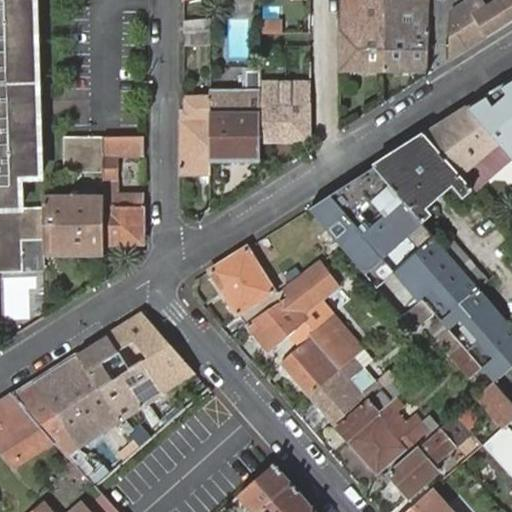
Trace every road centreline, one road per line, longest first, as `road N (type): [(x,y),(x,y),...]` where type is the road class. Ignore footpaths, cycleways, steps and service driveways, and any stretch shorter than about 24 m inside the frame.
road 1 (tertiary): [(164,272),(511,53)]
road 2 (residential): [(152,280),(353,511)]
road 3 (residential): [(164,0),(164,272)]
road 4 (tertiary): [(0,376),(152,280)]
